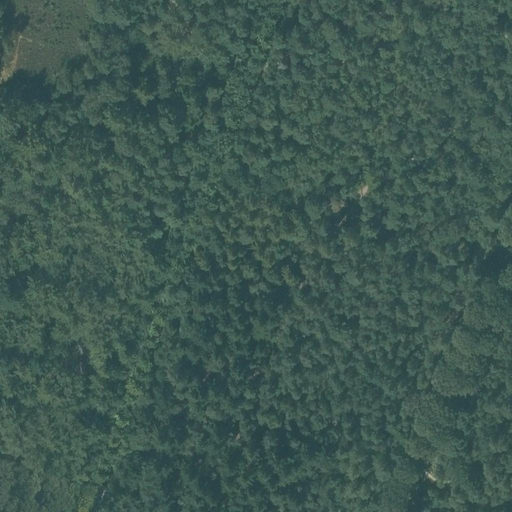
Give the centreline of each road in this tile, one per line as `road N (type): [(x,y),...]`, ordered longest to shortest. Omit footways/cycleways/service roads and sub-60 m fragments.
road 1 (unknown): [(511,32),(482,101),(458,130),(370,182),(258,375),(202,433),(197,461),(158,511)]
road 2 (track): [(266,0),(148,318)]
road 3 (track): [(0,141),(69,154),(115,175),(150,172),(169,149),(176,63),(195,0)]
road 4 (track): [(511,259),(416,468)]
road 5 (track): [(148,318),(87,480)]
